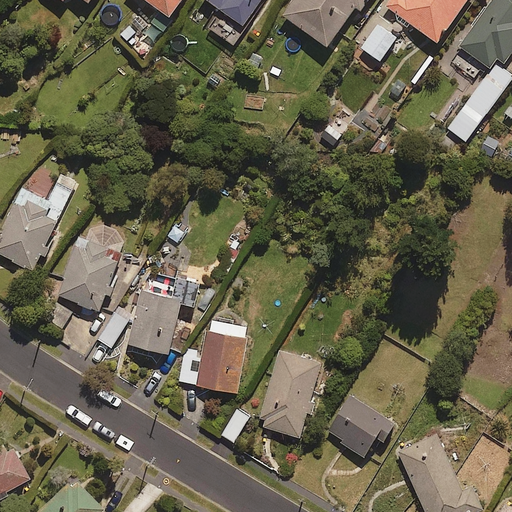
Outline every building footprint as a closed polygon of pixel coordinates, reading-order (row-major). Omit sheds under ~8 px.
[(142,0),(160,12),(152,25),(162,32),(183,0),(142,0)] [(204,0),(220,11),(208,29),(236,47),(246,32),(243,29),(262,0),(204,0)] [(369,0),(294,0),(283,16),(328,49),(356,9),(361,12),(369,0)] [(469,0),(390,0),(385,7),(438,44),(469,0)] [(511,80),(511,74),(502,68),(511,54),(511,0),(492,0),(449,60),(475,79),(481,71),(487,76),(449,129),(467,142),(511,80)] [(397,39),(379,26),(362,49),(380,62),(397,39)] [(329,125),(319,136),(335,150),(345,138),(329,125)] [(0,255),(34,272),(41,257),(46,260),(51,249),(46,247),(77,183),(61,175),(48,202),(23,190),(0,237),(0,255)] [(78,237),(61,276),(66,278),(58,295),(100,314),(107,296),(110,298),(114,290),(109,288),(123,244),(119,233),(112,227),(103,224),(92,227),(85,240),(78,237)] [(201,286),(178,280),(173,301),(142,293),(128,347),(169,357),(182,306),(195,309),(201,286)] [(75,313),(59,303),(45,323),(61,334),(75,313)] [(115,313),(98,340),(112,349),(129,322),(115,313)] [(250,330),(212,322),(206,353),(186,349),(179,383),(237,395),(250,330)] [(322,365),(280,353),(258,427),(300,440),(322,365)] [(396,426),(351,397),(327,434),(365,459),(376,441),(383,446),(396,426)] [(250,417),(237,409),(222,436),(235,443),(250,417)] [(463,493),(437,436),(399,453),(425,511),(482,511),(484,511),(473,488),(463,493)] [(0,506),(6,504),(3,498),(26,488),(8,447),(0,450),(0,506)] [(98,511),(72,484),(42,511),(98,511)]
